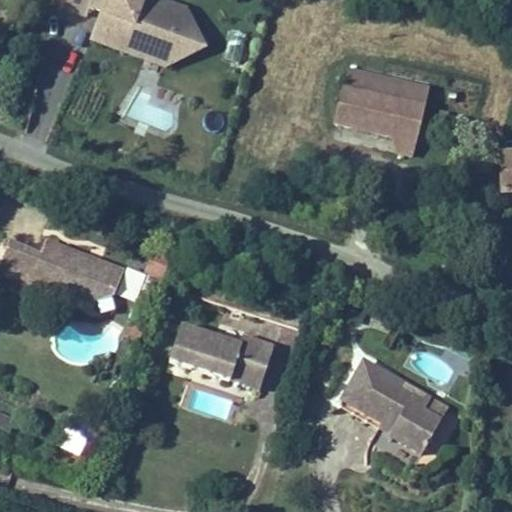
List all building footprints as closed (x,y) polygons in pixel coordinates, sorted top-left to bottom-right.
[(98,24),(90,47),(166,73),(208,56),(187,13),(150,0),(53,0),(50,12),(91,27),(92,23),(98,24)] [(229,30),(224,62),(239,64),(244,32),(229,30)] [(429,98),(350,77),(336,129),(366,136),(392,143),(393,138),(417,144),(429,98)] [(413,162),(417,144),(393,138),(392,143),(398,158),(413,162)] [(31,285),(90,307),(92,303),(115,295),(124,270),(47,242),(42,258),(8,245),(0,265),(0,288),(26,298),(31,285)] [(240,344),(180,325),(169,362),(230,381),(235,364),(263,373),(272,345),(243,336),(240,344)] [(258,390),(263,373),(235,364),(230,381),(258,390)] [(432,404),(366,366),(344,405),(395,433),(390,441),(423,459),(442,425),(425,416),(432,404)] [(425,416),(442,425),(449,413),(432,404),(425,416)] [(395,433),(344,405),(341,410),(379,432),(378,434),(390,441),(395,433)] [(55,450),(79,458),(86,439),(62,430),(55,450)]
